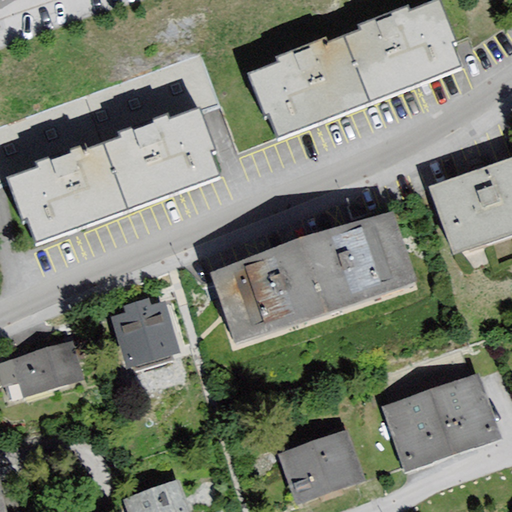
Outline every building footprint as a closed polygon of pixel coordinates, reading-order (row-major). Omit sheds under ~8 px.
[(445,2),(352,38),(377,103),(470,68),(445,2)] [(377,103),(352,38),(252,77),(277,142),(377,103)] [(224,91),(108,133),(134,215),(253,171),(224,91)] [(134,215),(108,133),(5,170),(35,250),(134,215)] [(467,257),(511,240),(511,161),(441,187),(467,257)] [(402,213),(315,243),(340,317),(427,286),(402,213)] [(340,317),(315,243),(218,277),(243,350),(340,317)] [(186,360),(171,306),(117,322),(132,376),(186,360)] [(0,381),(8,408),(89,384),(78,347),(0,369),(0,381)] [(408,477),(506,440),(483,376),(384,412),(408,477)] [(371,486),(353,432),(285,455),(303,509),(371,486)] [(190,511),(179,485),(130,503),(133,511),(190,511)]
